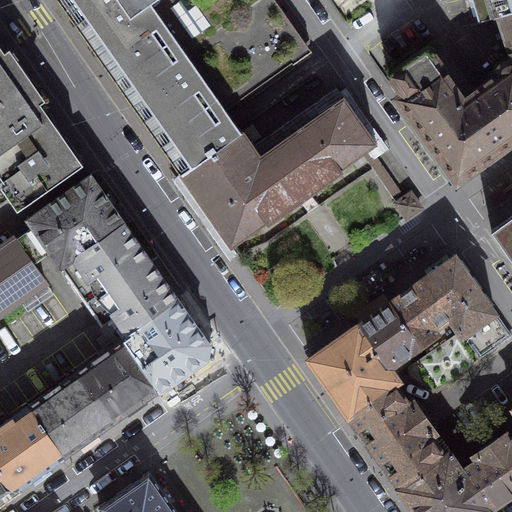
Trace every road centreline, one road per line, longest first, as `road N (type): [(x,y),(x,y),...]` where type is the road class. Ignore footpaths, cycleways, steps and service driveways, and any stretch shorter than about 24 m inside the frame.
road 1 (residential): [(16,0),(264,356)]
road 2 (residential): [(264,356),(34,511)]
road 3 (residential): [(304,0),(456,221)]
road 4 (residential): [(456,221),(264,356)]
road 5 (residential): [(264,356),(369,511)]
